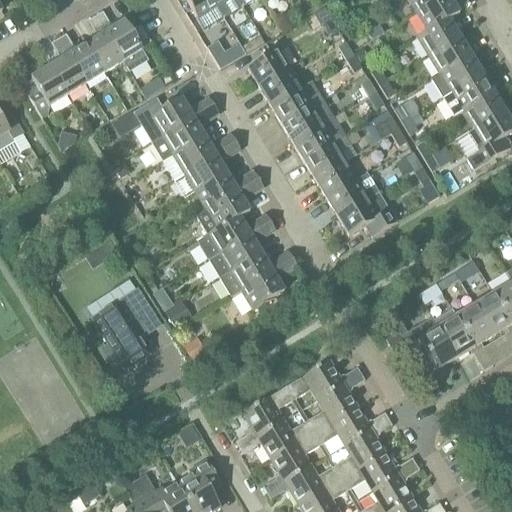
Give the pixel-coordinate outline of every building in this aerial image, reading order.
[(184,0),(197,21),(202,18),(215,10),(217,9),(211,0),(184,0)] [(211,0),(217,9),(223,19),(242,8),(236,0),(211,0)] [(405,0),(416,17),(444,0),(405,0)] [(447,0),(444,0),(416,17),(425,33),(426,34),(447,22),(447,23),(457,16),(447,0)] [(343,1),(334,7),(338,13),(347,7),(343,1)] [(299,9),(295,12),(299,20),(304,16),(299,9)] [(102,30),(109,26),(109,25),(102,15),(101,15),(95,19),(101,29),(102,30)] [(94,34),(102,30),(101,29),(95,19),(88,23),(94,33),(94,34)] [(331,21),(323,26),(331,39),(339,34),(331,21)] [(426,34),(415,41),(421,51),(427,60),(458,41),(457,40),(447,23),(447,22),(426,34)] [(130,34),(124,24),(106,35),(124,64),(130,75),(148,64),(142,54),(141,53),(151,47),(140,28),(130,34)] [(122,65),(124,64),(106,35),(88,46),(106,75),(122,65)] [(65,52),(72,48),(65,37),(64,38),(58,41),(64,51),(65,52)] [(58,41),(57,42),(51,46),(57,56),(58,57),(65,52),(64,51),(58,41)] [(458,41),(427,60),(437,77),(438,78),(469,59),(468,58),(458,41)] [(346,45),(338,50),(346,63),(354,58),(346,45)] [(87,87),(106,75),(88,46),(69,58),(87,87)] [(224,55),(214,62),(220,72),(245,57),(239,47),(224,55)] [(363,51),(354,56),(355,57),(360,66),(364,64),(369,61),(363,51)] [(279,52),(245,72),(257,92),(291,71),(279,52)] [(50,69),(68,98),(87,87),(69,58),(50,69)] [(354,58),(346,63),(346,64),(354,76),(362,71),(354,58)] [(438,78),(429,84),(439,101),(440,102),(480,78),(469,59),(438,78)] [(31,81),(33,84),(23,90),(43,123),(44,123),(49,119),(51,110),(51,109),(68,98),(50,69),(31,81)] [(291,71),(257,92),(268,109),(269,110),(302,90),(291,71)] [(379,71),(371,76),(379,89),(387,84),(379,71)] [(480,78),(440,102),(452,121),(460,115),(491,96),(490,95),(480,78)] [(146,101),(164,89),(159,81),(140,92),(146,101)] [(368,82),(360,87),(361,89),(367,99),(375,94),(368,82)] [(302,90),(269,110),(279,127),(279,128),(323,102),(322,101),(312,84),(302,90)] [(387,84),(379,89),(386,101),(387,102),(395,97),(394,96),(387,84)] [(375,94),(367,99),(374,112),(383,107),(375,94)] [(491,96),(460,115),(471,134),(503,115),(491,96)] [(191,120),(179,101),(162,112),(155,100),(131,115),(149,146),(211,108),(207,100),(195,108),(199,115),(191,120)] [(323,102),(279,128),(290,146),(291,147),(334,120),(333,119),(323,102)] [(216,116),(211,108),(149,146),(161,165),(202,139),(196,130),(201,127),(199,126),(216,116)] [(402,108),(393,112),(401,124),(401,126),(409,121),(409,120),(402,108)] [(107,110),(102,113),(108,124),(113,120),(107,110)] [(21,134),(10,115),(5,118),(0,120),(0,149),(11,142),(10,141),(20,135),(21,134)] [(479,155),(467,163),(473,174),(508,153),(501,142),(511,135),(511,130),(503,115),(471,134),(467,137),(479,155)] [(390,119),(373,129),(382,143),(390,137),(398,132),(390,119)] [(334,120),(291,147),(301,164),(302,166),(346,139),(334,120)] [(409,121),(401,126),(408,138),(409,139),(417,134),(416,133),(414,130),(414,129),(414,128),(410,122),(409,121)] [(398,132),(390,137),(398,150),(404,147),(406,146),(398,132)] [(221,153),(233,146),(228,138),(217,145),(221,153)] [(213,158),(202,139),(161,165),(172,183),(213,158)] [(346,139),(302,166),(312,183),(313,184),(346,164),(346,162),(341,154),(351,149),(352,148),(351,147),(346,139)] [(237,152),(233,146),(221,153),(225,159),(237,152)] [(420,147),(416,150),(424,162),(430,158),(423,146),(420,147)] [(445,150),(432,158),(439,170),(452,163),(445,150)] [(410,157),(405,160),(413,173),(421,169),(413,156),(410,157)] [(224,176),(213,158),(172,183),(183,177),(193,195),(224,176)] [(430,158),(424,162),(431,174),(431,175),(438,171),(430,158)] [(346,164),(313,184),(324,201),(324,203),(358,182),(346,164)] [(130,175),(124,165),(114,171),(120,182),(130,175)] [(421,169),(413,173),(421,187),(426,183),(429,182),(421,169)] [(230,185),(224,176),(193,195),(204,213),(255,182),(251,175),(235,184),(234,182),(230,185)] [(358,182),(324,203),(335,220),(335,221),(379,195),(367,177),(358,182)] [(255,182),(204,213),(195,219),(207,236),(215,232),(216,232),(236,220),(236,221),(247,214),(241,203),(245,201),(244,199),(260,190),(255,182)] [(141,200),(134,188),(126,193),(133,205),(141,200)] [(379,195),(335,221),(346,239),(347,240),(363,230),(370,240),(370,241),(397,225),(396,224),(379,195)] [(215,232),(207,236),(196,243),(208,263),(268,226),(263,219),(242,231),(236,221),(236,220),(216,232),(215,232)] [(268,226),(208,263),(218,280),(227,275),(258,257),(252,246),(273,234),(268,226)] [(117,253),(111,243),(92,255),(99,265),(117,253)] [(479,254),(483,260),(491,255),(487,249),(486,246),(478,251),(479,254)] [(230,299),(238,294),(289,263),(289,262),(285,256),(272,264),(265,268),(258,257),(227,275),(218,280),(228,296),(230,299)] [(294,270),(289,263),(238,294),(250,313),(281,295),(274,283),(294,270)] [(437,286),(441,294),(458,283),(454,276),(437,286)] [(511,325),(511,288),(510,285),(491,296),(509,327),(511,325)] [(137,295),(93,323),(109,348),(102,352),(113,369),(120,365),(125,372),(148,357),(138,342),(146,337),(159,328),(138,295),(137,295)] [(491,296),(472,308),(491,338),(509,327),(491,296)] [(163,315),(173,309),(169,303),(159,309),(163,315)] [(182,304),(164,315),(174,332),(192,321),(182,304)] [(491,338),(472,308),(454,318),(473,349),(491,338)] [(451,313),(433,323),(431,321),(430,321),(454,361),(473,349),(454,318),(451,313)] [(454,361),(430,321),(401,339),(414,361),(425,354),(435,372),(454,361)] [(398,333),(384,341),(391,355),(406,348),(398,333)] [(197,341),(182,350),(191,364),(205,355),(197,341)] [(476,366),(485,360),(480,351),(471,357),(476,366)] [(491,369),(485,360),(476,366),(481,374),(491,369)] [(313,405),(341,388),(327,364),(284,390),(293,405),(307,396),(313,405)] [(347,385),(359,377),(355,370),(343,377),(347,385)] [(363,383),(359,377),(347,385),(350,390),(363,383)] [(341,388),(313,405),(320,418),(306,426),(312,437),(355,411),(341,388)] [(293,405),(284,390),(240,417),(255,441),(282,424),(277,415),(293,405)] [(369,434),(355,411),(312,437),(320,450),(335,441),(341,451),(369,434)] [(375,430),(387,423),(382,416),(371,423),(375,430)] [(391,428),(387,423),(375,430),(379,436),(391,428)] [(289,436),(282,424),(255,441),(269,463),(312,437),(306,426),(289,436)] [(369,434),(341,451),(348,463),(333,472),(339,482),(382,456),(369,434)] [(238,451),(250,443),(246,437),(233,444),(238,451)] [(312,437),(269,463),(282,486),(309,470),(303,460),(320,450),(312,437)] [(250,443),(238,451),(241,457),(253,449),(250,443)] [(396,478),(382,456),(339,482),(348,496),(363,487),(368,495),(396,478)] [(402,475),(414,467),(410,461),(398,469),(402,475)] [(189,478),(175,486),(190,511),(215,511),(218,511),(206,491),(218,484),(205,463),(187,474),(189,478)] [(418,473),(414,467),(402,475),(405,481),(418,473)] [(309,470),(282,486),(296,508),(339,482),(333,472),(316,482),(309,470)] [(375,508),(367,511),(391,511),(410,501),(396,478),(368,495),(375,508)] [(265,496),(278,489),(273,482),(261,490),(265,496)] [(348,496),(339,482),(296,508),(297,511),(334,511),(331,506),(348,496)] [(153,494),(143,500),(150,511),(190,511),(175,486),(155,498),(153,494)] [(278,489),(265,496),(269,502),(281,494),(278,489)] [(150,511),(143,500),(131,507),(133,511),(131,511),(150,511)] [(416,511),(410,501),(391,511),(416,511)]
